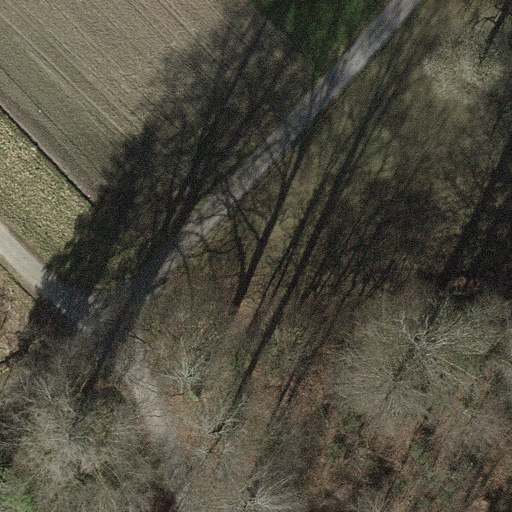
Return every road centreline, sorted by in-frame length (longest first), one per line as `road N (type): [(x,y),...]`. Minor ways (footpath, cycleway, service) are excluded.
road 1 (track): [(92,345),(399,0)]
road 2 (track): [(180,511),(92,345)]
road 3 (track): [(0,252),(92,345)]
